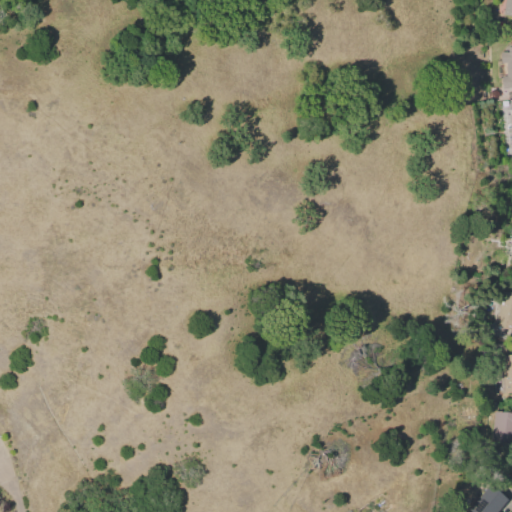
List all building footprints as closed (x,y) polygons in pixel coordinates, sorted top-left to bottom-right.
[(511,0),(504,0),(501,20),(511,21),(511,0)] [(511,53),(500,53),(500,92),(511,91),(511,53)] [(493,333),(511,337),(511,295),(502,293),(493,333)] [(511,390),(497,391),(496,367),(503,367),(502,356),(511,355),(511,390)] [(511,446),(490,443),(494,411),(511,413),(511,446)] [(470,511),(468,510),(488,485),(507,500),(495,511),(470,511)]
